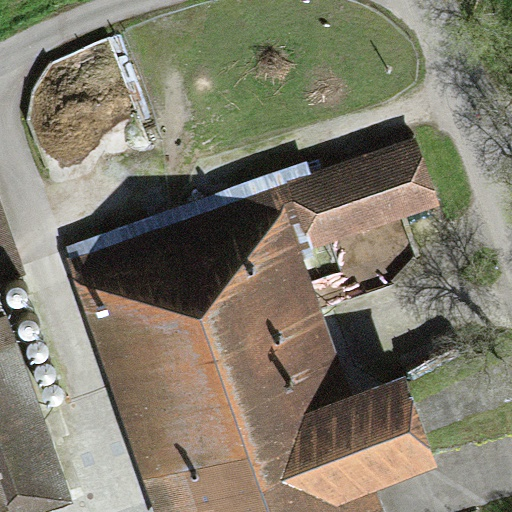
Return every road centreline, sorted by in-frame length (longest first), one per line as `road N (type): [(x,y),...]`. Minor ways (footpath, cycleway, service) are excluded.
road 1 (residential): [(428,0),(511,216)]
road 2 (track): [(178,0),(70,27),(0,63)]
